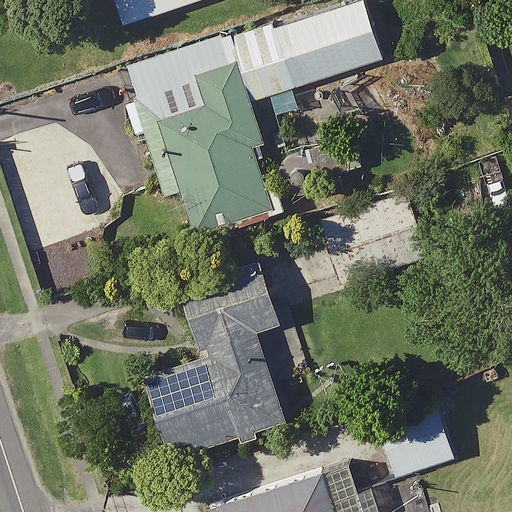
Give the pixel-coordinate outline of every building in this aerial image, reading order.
[(108,0),(115,18),(167,0),(108,0)] [(189,227),(275,202),(243,92),(375,54),(359,0),(322,0),(118,59),(127,91),(114,94),(127,139),(139,135),(155,188),(176,182),(189,227)] [(315,192),(336,186),(331,169),(358,161),(349,131),(301,145),(315,192)] [(418,251),(399,189),(310,215),(328,278),(418,251)] [(304,250),(261,263),(270,292),(313,279),(304,250)] [(275,416),(261,367),(276,363),(269,340),(254,344),(248,324),(270,317),(252,258),(173,281),(194,351),(136,368),(160,450),(275,416)] [(419,382),(423,392),(384,405),(406,475),(441,464),(471,454),(445,374),(419,382)] [(372,511),(359,470),(223,511),(372,511)]
